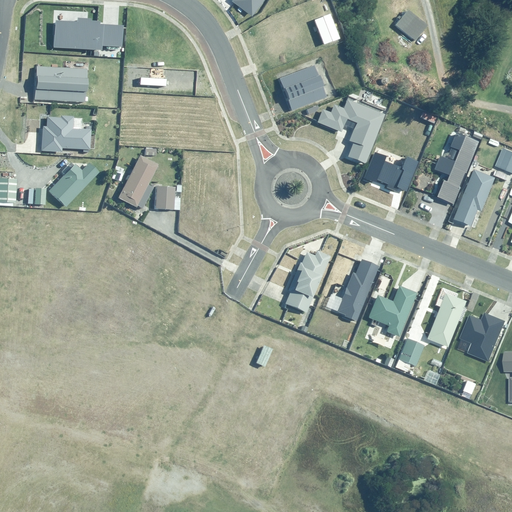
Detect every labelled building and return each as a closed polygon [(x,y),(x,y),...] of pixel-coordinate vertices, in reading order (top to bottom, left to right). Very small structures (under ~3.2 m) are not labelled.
[(232,0),(232,1),(251,16),(263,0),(232,0)] [(428,24),(407,9),(395,26),(415,41),(428,24)] [(330,15),(314,21),(323,44),(339,38),(330,15)] [(78,22),(55,20),(53,48),(102,51),(102,46),(121,47),(122,26),(100,24),(100,21),(91,20),(91,18),(78,17),(78,22)] [(314,65),(280,79),(292,110),(326,97),(314,65)] [(34,67),(32,100),(84,103),(86,70),(34,67)] [(354,142),(348,156),(366,163),(385,115),(348,99),(344,107),(334,103),(331,111),(323,108),(317,122),(342,132),(347,119),(357,123),(350,141),(354,142)] [(209,118),(131,114),(130,140),(207,144),(209,118)] [(74,127),(75,116),(62,115),(61,118),(48,117),(47,127),(44,127),(43,150),(62,151),(62,148),(91,150),(92,128),(74,127)] [(444,179),(438,196),(453,202),(479,142),(456,133),(451,145),(461,149),(456,161),(440,155),(434,169),(449,175),(447,181),(444,179)] [(144,148),(143,155),(154,156),(154,153),(156,153),(156,148),(144,148)] [(511,152),(502,148),(495,166),(511,172),(511,152)] [(375,152),(365,177),(377,182),(378,180),(388,184),(386,188),(398,192),(399,188),(407,192),(419,161),(408,156),(403,169),(384,161),(386,156),(375,152)] [(154,165),(136,156),(115,198),(133,207),(134,206),(139,208),(149,187),(144,185),(154,165)] [(66,207),(99,172),(90,163),(83,171),(76,164),(49,191),(66,207)] [(124,169),(114,166),(110,178),(120,181),(124,169)] [(474,168),(453,219),(471,226),(477,210),(482,212),(496,177),(474,168)] [(0,201),(16,203),(17,180),(0,179),(0,201)] [(172,188),(154,187),(153,210),(171,211),(172,188)] [(286,303),(307,313),(333,257),(317,250),(314,256),(308,253),(303,263),(301,262),(289,290),(291,291),(286,303)] [(356,321),(378,267),(363,261),(357,275),(354,273),(339,311),(346,313),(345,316),(356,321)] [(418,293),(400,286),(394,301),(378,294),(368,317),(390,326),(387,332),(400,337),(418,293)] [(466,302),(445,294),(428,339),(448,347),(466,302)] [(504,321),(484,313),(482,320),(469,315),(460,338),(471,343),(467,353),(488,362),(504,321)] [(424,345),(408,339),(400,359),(416,365),(424,345)]
